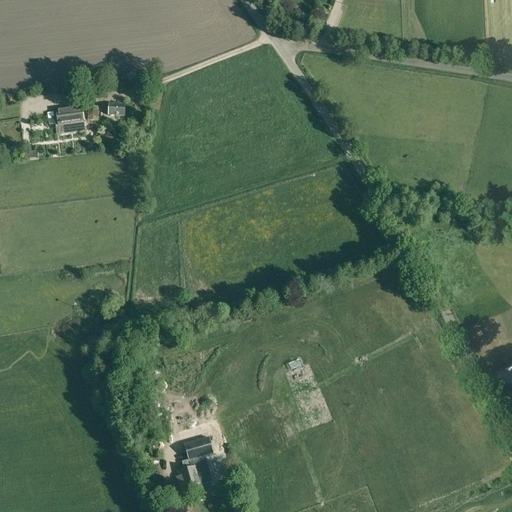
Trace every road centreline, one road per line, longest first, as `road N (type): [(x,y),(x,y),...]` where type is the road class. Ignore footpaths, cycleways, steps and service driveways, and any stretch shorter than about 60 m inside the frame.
road 1 (unclassified): [(511,431),(396,224),(275,43)]
road 2 (unclassified): [(275,43),(511,79)]
road 3 (track): [(271,37),(125,94)]
